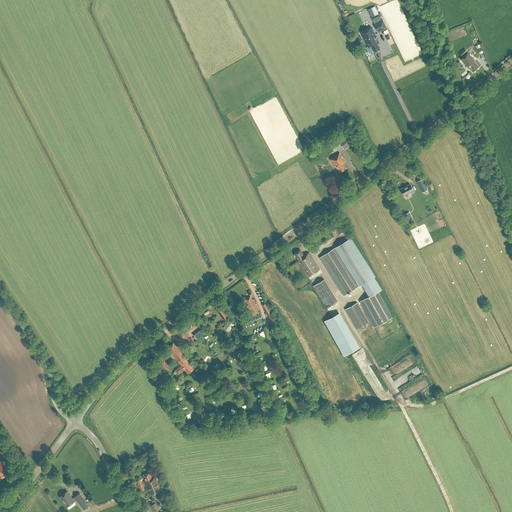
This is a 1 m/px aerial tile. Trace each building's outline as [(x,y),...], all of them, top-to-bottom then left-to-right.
[(374,23),(378,32),(387,28),(382,19),(374,23)] [(379,49),(376,43),(378,42),(371,26),(360,31),(368,47),(371,46),(374,51),(379,49)] [(468,52),(460,59),(468,68),(469,67),(473,72),(479,66),(474,61),(475,60),(468,52)] [(463,68),(459,72),(463,76),(467,72),(463,68)] [(336,137),(344,149),(349,145),(356,140),(348,128),(336,137)] [(345,160),(339,152),(330,159),(340,172),(346,168),(342,163),(345,160)] [(422,192),(428,189),(422,178),(416,181),(422,192)] [(410,184),(401,188),(404,195),(411,192),(411,193),(414,191),(410,184)] [(412,218),(409,212),(403,214),(406,221),(412,218)] [(351,237),(332,249),(319,257),(344,295),(360,285),(362,284),(369,296),(360,301),(374,327),(393,317),(378,291),(382,288),(374,276),(376,276),(351,237)] [(300,250),(294,254),(293,254),(297,261),(296,262),(306,277),(308,276),(319,269),(309,252),(303,255),(300,250)] [(323,277),(313,283),(327,305),(337,299),(323,277)] [(252,299),(250,296),(244,300),(252,313),(259,308),(253,299),(252,299)] [(357,302),(345,309),(356,329),(368,322),(357,302)] [(262,304),(268,314),(272,323),(275,321),(265,303),(262,304)] [(220,305),(215,308),(220,315),(225,312),(220,305)] [(324,320),(344,356),(360,347),(340,312),(324,320)] [(227,332),(232,324),(228,321),(223,329),(227,332)] [(174,342),(167,347),(181,365),(175,370),(178,374),(184,369),(188,374),(194,369),(181,352),(174,342)] [(402,368),(412,362),(408,355),(398,361),(402,368)] [(156,362),(162,370),(168,366),(161,357),(156,362)] [(389,360),(381,364),(385,370),(392,366),(391,363),(389,360)] [(391,381),(415,367),(413,363),(389,377),(391,381)] [(161,490),(155,475),(152,477),(149,472),(143,474),(145,480),(144,481),(149,495),(161,490)] [(67,491),(59,496),(67,507),(76,500),(84,509),(89,506),(79,492),(74,496),(74,497),(73,498),(67,491)] [(162,511),(156,502),(150,505),(153,511),(162,511)]
